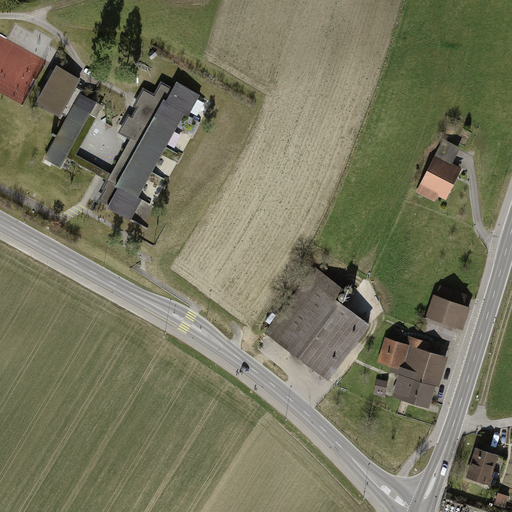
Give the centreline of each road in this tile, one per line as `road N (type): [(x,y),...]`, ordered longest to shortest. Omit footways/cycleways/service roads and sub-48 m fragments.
road 1 (tertiary): [(0,218),(200,329),(309,414),(393,495),(422,510)]
road 2 (primary): [(453,424),(511,234)]
road 3 (track): [(511,300),(476,423)]
